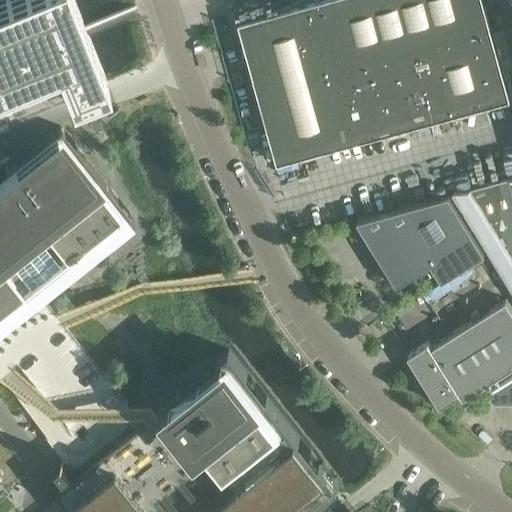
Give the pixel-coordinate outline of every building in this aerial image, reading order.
[(84,26),(73,0),(0,0),(0,124),(8,122),(107,82),(107,80),(105,77),(88,35),(86,30),(85,28),(84,26)] [(511,96),(492,26),(484,0),(308,0),(239,19),(249,54),(278,160),(321,148),(395,128),(476,106),(511,96)] [(134,219),(96,172),(84,156),(69,137),(60,126),(14,163),(15,164),(5,172),(4,171),(0,174),(0,324),(39,294),(40,293),(60,277),(76,265),(134,219)] [(511,175),(453,192),(511,285),(511,375),(492,388),(490,388),(490,393),(490,397),(495,401),(504,401),(511,401),(511,175)] [(485,251),(449,192),(410,203),(423,224),(442,255),(432,261),(433,263),(437,269),(442,278),(485,251)] [(378,252),(423,224),(410,203),(357,218),(369,236),(376,248),(378,252)] [(315,231),(317,241),(347,232),(344,222),(315,231)] [(442,255),(423,224),(378,252),(380,255),(386,265),(397,282),(432,261),(442,255)] [(0,376),(63,457),(61,458),(63,460),(59,463),(58,461),(56,462),(65,473),(72,468),(75,471),(139,420),(141,419),(64,322),(59,316),(55,311),(40,293),(39,294),(0,324),(0,376)] [(486,382),(511,365),(511,307),(506,298),(482,313),(432,345),(429,340),(409,352),(408,353),(422,375),(426,381),(430,387),(431,389),(440,404),(460,391),(461,393),(463,396),(486,382)] [(212,355),(216,360),(229,349),(316,458),(320,464),(324,460),(230,341),(212,355)] [(316,458),(229,349),(216,360),(206,368),(206,369),(195,378),(194,377),(167,398),(162,402),(160,403),(161,405),(159,406),(151,412),(150,411),(145,416),(141,419),(139,420),(75,471),(58,485),(73,504),(74,503),(80,511),(306,511),(315,505),(314,504),(323,497),(324,498),(327,496),(336,488),(338,487),(320,464),(316,458)] [(426,381),(422,375),(420,375),(420,377),(426,387),(428,388),(430,387),(426,381)] [(0,477),(0,494),(8,487),(0,477)] [(27,485),(24,481),(16,487),(32,506),(39,500),(27,485)] [(24,511),(31,507),(15,488),(8,494),(22,511),(24,511)] [(322,511),(333,504),(327,496),(324,498),(323,497),(314,504),(315,505),(306,511),(322,511)]
